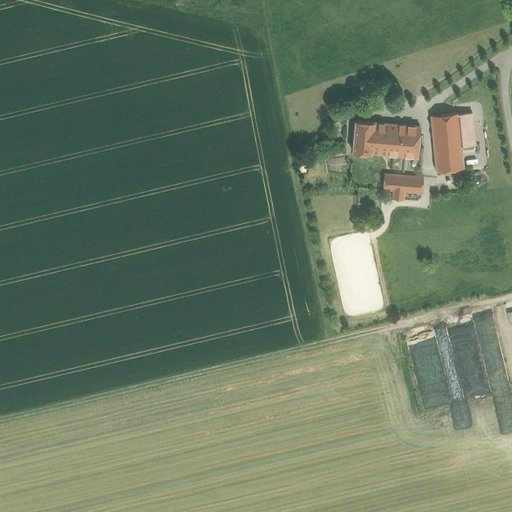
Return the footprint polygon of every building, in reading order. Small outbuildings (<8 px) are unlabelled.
[(472,112),(459,113),(462,144),(475,142),(472,112)] [(459,113),(432,116),(436,170),(464,167),(462,144),(459,113)] [(375,121),(356,120),(353,151),(372,153),(375,121)] [(397,124),(375,121),(372,153),(394,155),(397,124)] [(421,126),(397,124),(394,155),(418,157),(421,126)] [(424,177),(387,173),(385,189),(395,190),(405,191),(422,193),(424,177)] [(405,191),(395,190),(395,197),(403,198),(405,191)] [(484,392),(487,373),(465,369),(462,392),(469,393),(470,390),(484,392)]
